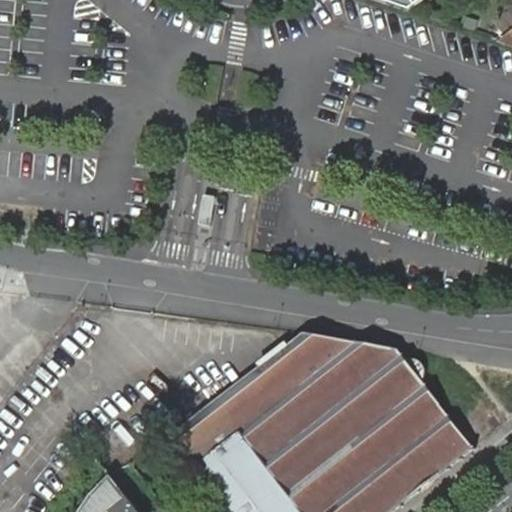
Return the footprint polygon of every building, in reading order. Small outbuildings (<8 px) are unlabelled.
[(424,0),(374,0),(409,12),(424,0)] [(511,34),(502,44),(511,47),(511,34)] [(220,197),(206,194),(199,225),(213,228),(220,197)] [(399,352),(316,337),(305,335),(221,402),(173,439),(199,474),(228,511),(391,511),(473,447),(451,418),(446,412),(441,405),(415,373),(399,352)] [(140,511),(111,476),(93,496),(82,511),(140,511)]
